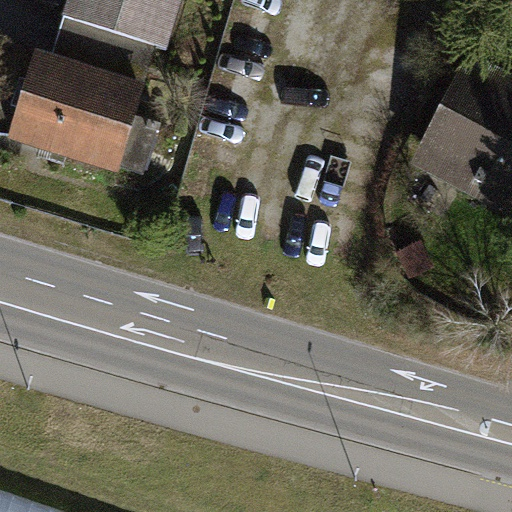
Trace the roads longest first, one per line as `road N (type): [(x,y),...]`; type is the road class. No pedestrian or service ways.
road 1 (secondary): [(511,436),(0,286)]
road 2 (track): [(297,153),(366,0)]
